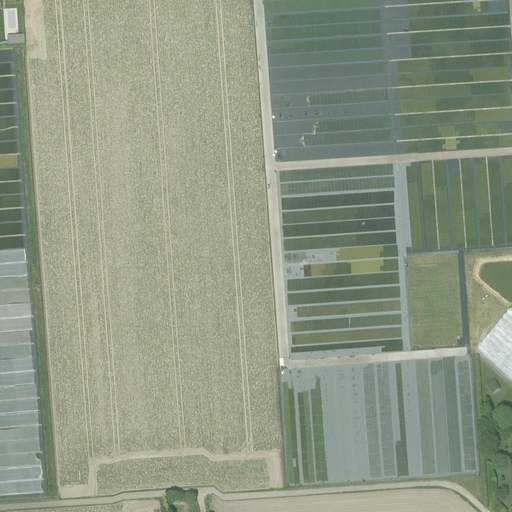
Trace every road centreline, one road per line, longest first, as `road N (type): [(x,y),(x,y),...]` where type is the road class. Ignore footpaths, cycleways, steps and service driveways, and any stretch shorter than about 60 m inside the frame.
road 1 (track): [(258,0),(283,366),(461,353)]
road 2 (unclassified): [(43,511),(450,485),(485,511)]
road 3 (track): [(270,167),(511,151)]
